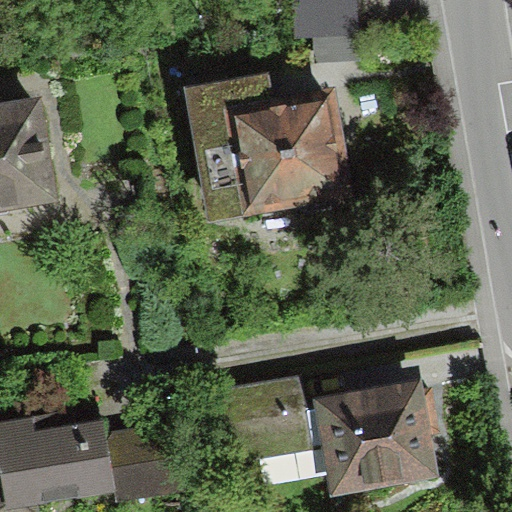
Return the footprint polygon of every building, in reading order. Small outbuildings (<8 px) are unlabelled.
[(361,0),(297,0),(299,36),(364,35),(361,0)] [(270,73),(184,86),(207,222),(237,216),(244,217),(357,199),(338,89),(274,99),(270,73)] [(36,86),(0,93),(0,209),(57,199),(36,86)] [(298,374),(225,387),(238,456),(310,443),(298,374)] [(480,478),(459,374),(338,398),(358,502),(480,478)] [(149,419),(0,438),(0,511),(122,511),(161,507),(149,419)]
